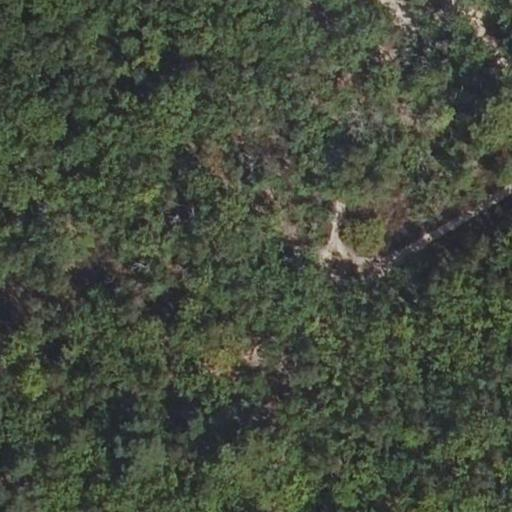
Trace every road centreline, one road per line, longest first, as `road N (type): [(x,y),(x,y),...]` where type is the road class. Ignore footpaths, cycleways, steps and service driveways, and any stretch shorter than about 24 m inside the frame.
road 1 (track): [(313,320),(419,0)]
road 2 (track): [(424,0),(479,85),(511,108)]
